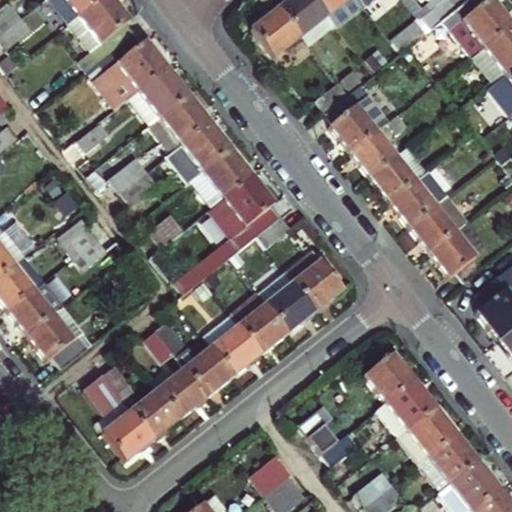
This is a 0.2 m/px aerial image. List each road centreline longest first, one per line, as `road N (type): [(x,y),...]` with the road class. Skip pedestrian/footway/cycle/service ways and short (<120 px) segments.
road 1 (residential): [(123,511),(399,294)]
road 2 (residential): [(399,294),(185,21)]
road 3 (residential): [(0,362),(115,511)]
road 4 (residential): [(511,436),(399,294)]
